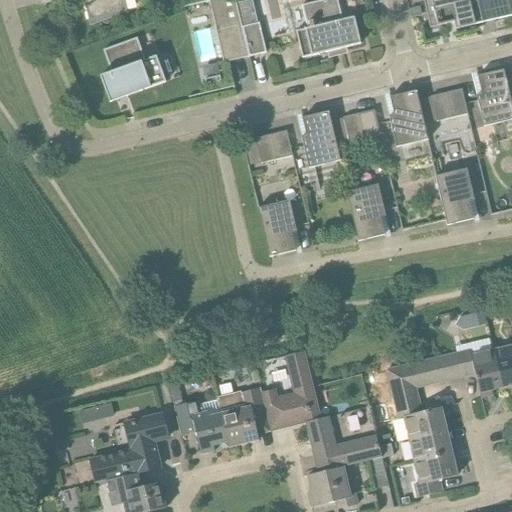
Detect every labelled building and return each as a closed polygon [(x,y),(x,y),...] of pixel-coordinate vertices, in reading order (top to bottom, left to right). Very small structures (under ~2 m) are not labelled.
[(76,0),(77,1),(81,0),(84,0),(90,22),(125,14),(121,0),(76,0)] [(303,60),(347,49),(362,46),(355,19),(344,22),(338,0),(331,0),(315,4),(303,7),(307,25),(309,30),(297,33),(303,60)] [(475,26),(474,20),(468,0),(426,0),(423,1),(430,29),(454,23),(456,30),(475,26)] [(487,23),(511,17),(506,0),(468,0),(474,20),(486,17),(487,23)] [(251,58),(269,54),(262,24),(244,28),(251,58)] [(225,64),(251,58),(244,28),(219,34),(225,64)] [(110,104),(166,84),(156,58),(145,62),(137,39),(103,52),(111,74),(100,78),(110,104)] [(212,40),(199,41),(201,61),(214,60),(212,40)] [(485,112),(489,127),(511,121),(511,106),(504,72),(477,78),(481,96),(476,97),(480,114),(485,112)] [(452,120),(468,116),(462,91),(446,95),(452,120)] [(398,133),(401,148),(428,142),(416,93),(390,99),(394,117),(389,118),(393,135),(398,133)] [(436,124),(452,120),(446,95),(430,98),(436,124)] [(365,141),(380,137),(374,112),(358,116),(365,141)] [(310,154),(314,169),(340,163),(329,114),(302,120),(306,137),(301,139),(305,155),(310,154)] [(349,145),(365,141),(358,116),(343,119),(349,145)] [(277,162),(293,158),(287,133),(271,136),(277,162)] [(261,165),(277,162),(271,136),(255,140),(261,165)] [(447,227),(473,221),(469,203),(474,202),(470,185),(465,186),(462,171),(435,178),(447,227)] [(358,243),(385,237),(381,219),(386,218),(382,201),(376,202),(373,187),(346,194),(358,243)] [(269,259),(296,253),(292,235),(297,234),(293,217),(288,218),(284,203),(258,210),(269,259)] [(498,322),(507,320),(505,308),(495,310),(498,322)] [(511,347),(494,352),(503,389),(511,386),(511,347)] [(494,352),(470,358),(474,375),(480,400),(492,397),(491,392),(503,389),(494,352)] [(457,355),(462,378),(474,375),(470,358),(469,353),(457,355)] [(305,425),(320,421),(304,354),(284,358),(293,396),(276,400),(274,392),(261,395),(269,427),(270,433),(305,425)] [(462,378),(457,355),(445,358),(451,381),(462,378)] [(451,381),(445,358),(434,361),(439,384),(451,381)] [(422,364),(428,386),(439,384),(434,361),(422,364)] [(420,364),(417,365),(422,388),(425,387),(428,386),(422,364),(420,364)] [(422,388),(417,365),(386,372),(415,390),(422,388)] [(415,390),(386,372),(394,407),(418,402),(415,390)] [(269,427),(261,395),(259,391),(240,395),(244,411),(218,417),(224,444),(227,444),(228,449),(258,442),(255,430),(269,427)] [(213,447),(224,444),(218,417),(208,419),(207,415),(201,416),(197,403),(173,409),(180,437),(195,434),(201,456),(214,453),(213,447)] [(101,420),(113,417),(110,405),(98,408),(101,420)] [(448,420),(445,408),(403,419),(408,440),(445,431),(443,421),(448,420)] [(105,483),(137,476),(159,470),(153,444),(167,440),(161,416),(123,425),(129,450),(88,460),(94,486),(105,483)] [(368,463),(382,460),(378,449),(376,438),(335,448),(328,419),(320,421),(305,425),(313,459),(318,458),(321,474),(342,469),(368,463)] [(413,462),(456,452),(455,448),(450,450),(445,431),(408,440),(413,462)] [(378,449),(382,460),(393,458),(390,446),(378,449)] [(413,487),(417,500),(441,494),(438,482),(456,477),(453,465),(459,464),(456,452),(413,462),(419,486),(413,487)] [(382,460),(368,463),(375,491),(388,488),(382,460)] [(307,494),(311,509),(335,503),(337,511),(357,507),(354,495),(348,496),(342,469),(321,474),(307,477),(311,493),(307,494)] [(112,508),(123,506),(124,511),(157,511),(166,510),(160,485),(140,490),(137,476),(105,483),(112,508)]
